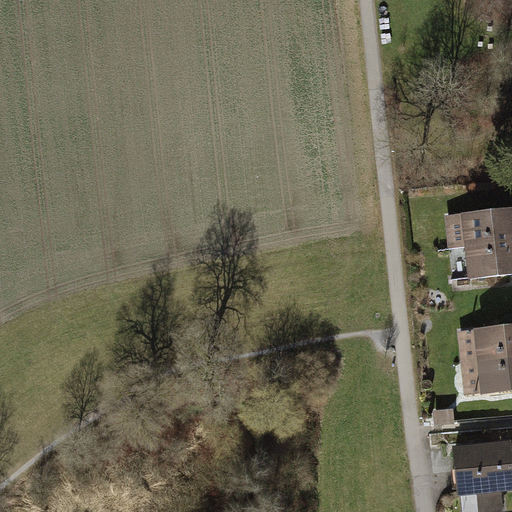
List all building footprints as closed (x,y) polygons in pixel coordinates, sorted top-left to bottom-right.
[(511,210),(449,217),(453,249),(468,247),(511,241),(511,210)] [(511,241),(468,247),(471,278),(511,273),(511,241)] [(511,327),(462,333),(466,363),(511,358),(511,327)] [(511,358),(466,363),(469,395),(511,390),(511,358)] [(451,412),(436,413),(437,424),(452,423),(451,412)] [(511,471),(509,444),(455,450),(460,492),(480,490),(482,510),(501,508),(499,488),(511,486),(511,471)]
